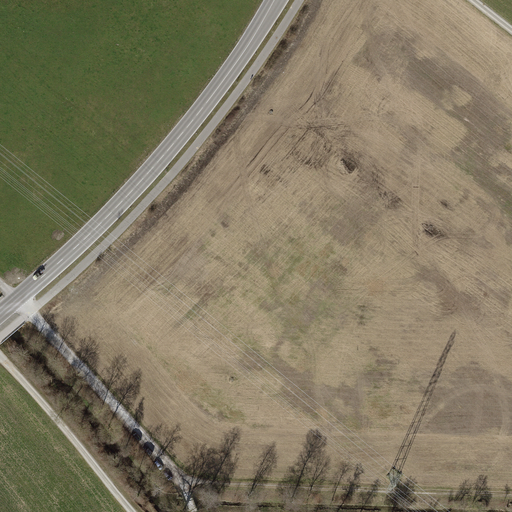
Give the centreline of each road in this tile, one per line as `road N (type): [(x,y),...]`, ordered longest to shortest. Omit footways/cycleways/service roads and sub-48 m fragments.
road 1 (secondary): [(0,314),(118,210),(188,126),(273,0)]
road 2 (track): [(173,473),(511,491)]
road 3 (track): [(192,511),(173,473),(0,282)]
road 4 (track): [(132,511),(0,356)]
